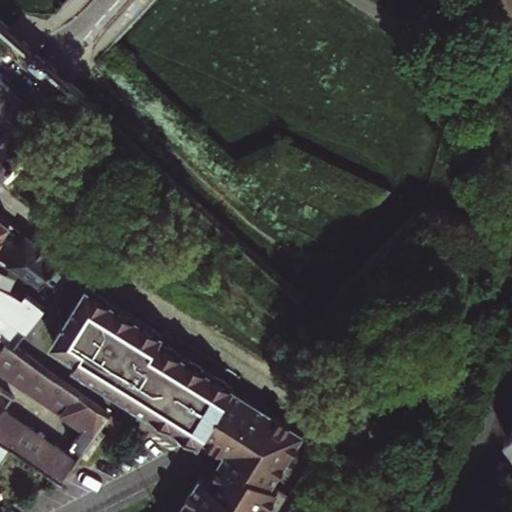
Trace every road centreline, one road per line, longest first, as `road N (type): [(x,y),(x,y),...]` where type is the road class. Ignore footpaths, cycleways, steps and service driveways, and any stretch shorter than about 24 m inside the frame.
road 1 (residential): [(284,511),(191,454),(75,511)]
road 2 (residential): [(106,0),(0,102)]
